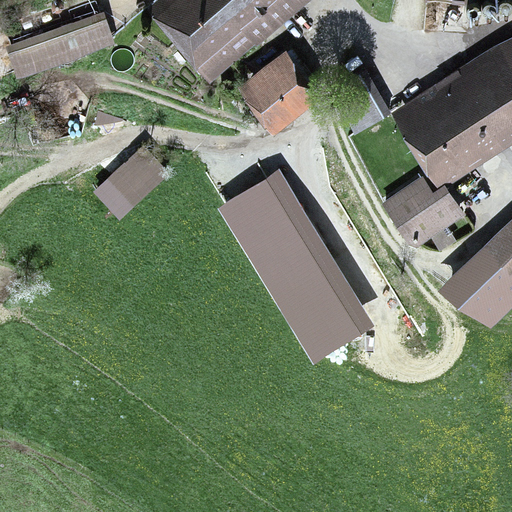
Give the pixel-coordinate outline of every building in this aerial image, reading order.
[(172,0),(165,6),(212,64),(229,50),(234,56),(255,40),(256,41),(306,0),(172,0)] [(110,37),(101,13),(11,44),(20,69),(68,52),(71,60),(82,56),(79,48),(110,37)] [(500,44),(402,104),(409,115),(399,121),(438,184),(511,138),(511,51),(507,55),(500,44)] [(250,80),(235,92),(256,120),(270,109),(275,116),(301,96),(304,100),(310,96),(279,55),(249,78),(250,80)] [(33,143),(44,139),(39,128),(28,133),(33,143)] [(143,148),(127,162),(146,183),(162,169),(143,148)] [(417,183),(386,204),(398,221),(401,219),(414,238),(457,209),(443,189),(428,200),(417,183)] [(511,229),(447,287),(486,317),(511,293),(511,229)]
